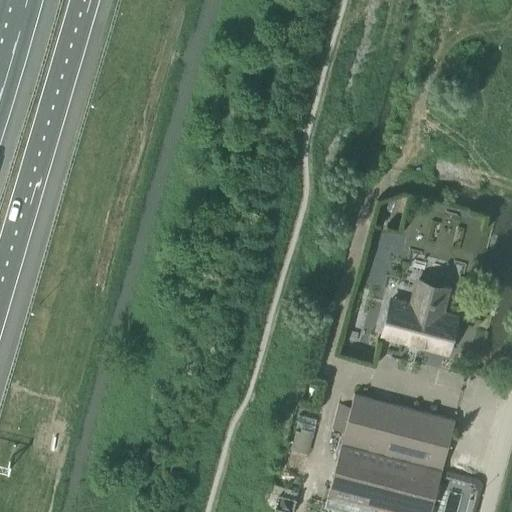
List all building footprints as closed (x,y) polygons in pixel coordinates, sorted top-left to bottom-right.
[(414,311),(389,305),(383,329),(402,333),(400,339),(448,352),(451,342),(456,343),(460,328),(455,327),(456,323),(438,318),(442,305),(443,305),(448,287),(419,279),(414,297),(417,298),(414,311)] [(344,432),(341,444),(417,464),(442,470),(455,420),(354,393),(351,407),(344,432)] [(351,407),(339,404),(332,429),(344,432),(351,407)] [(293,461),(308,463),(312,434),(296,432),(293,461)] [(404,511),(417,464),(341,444),(328,494),(396,511),(404,511)] [(430,511),(442,470),(417,464),(404,511),(430,511)] [(274,508),(278,494),(261,490),(257,504),(274,508)] [(292,511),(296,499),(278,494),(274,508),(274,509),(273,511),(286,511),(287,511),(288,511),(292,511)]
